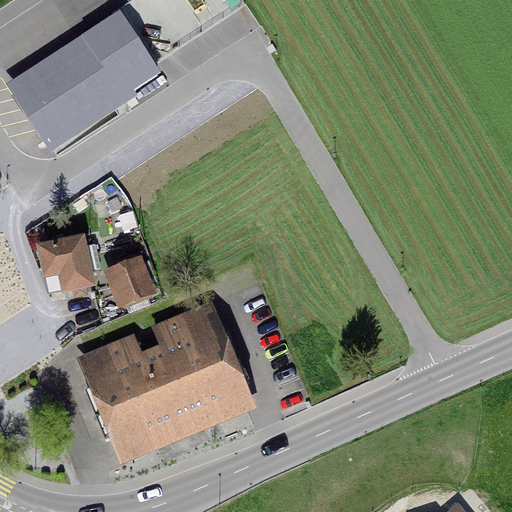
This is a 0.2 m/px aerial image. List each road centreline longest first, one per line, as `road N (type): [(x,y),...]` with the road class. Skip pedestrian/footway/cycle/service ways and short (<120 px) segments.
road 1 (residential): [(0,146),(13,167),(35,177),(60,170),(224,65),(267,71),(445,382)]
road 2 (secondary): [(137,511),(445,382)]
